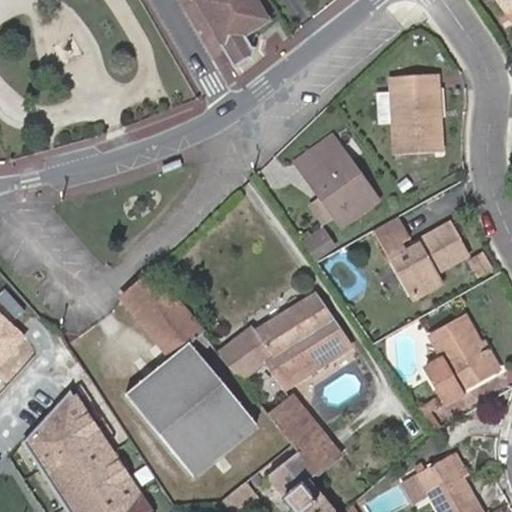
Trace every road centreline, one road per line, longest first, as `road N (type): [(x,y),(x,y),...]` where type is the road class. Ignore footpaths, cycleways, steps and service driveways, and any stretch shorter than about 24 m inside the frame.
road 1 (residential): [(444,0),(491,78),(489,156),(511,235)]
road 2 (secondary): [(0,183),(136,155),(228,112)]
road 3 (secondary): [(228,112),(375,0)]
road 4 (residential): [(163,0),(228,112)]
